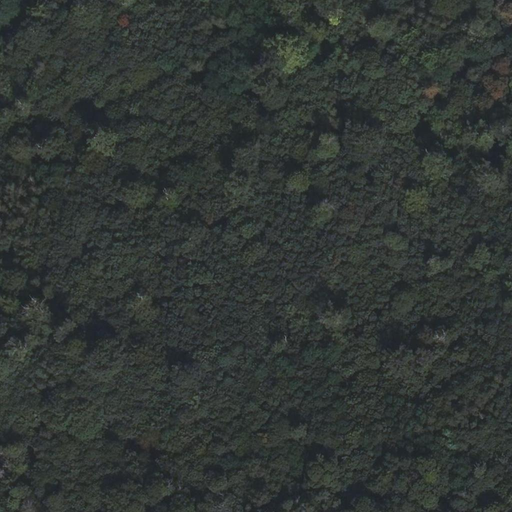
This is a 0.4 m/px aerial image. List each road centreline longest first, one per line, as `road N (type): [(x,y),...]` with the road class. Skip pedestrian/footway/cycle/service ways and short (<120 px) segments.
road 1 (track): [(462,511),(224,457),(56,436),(0,444)]
road 2 (track): [(511,388),(446,433),(382,444),(281,444),(224,457)]
